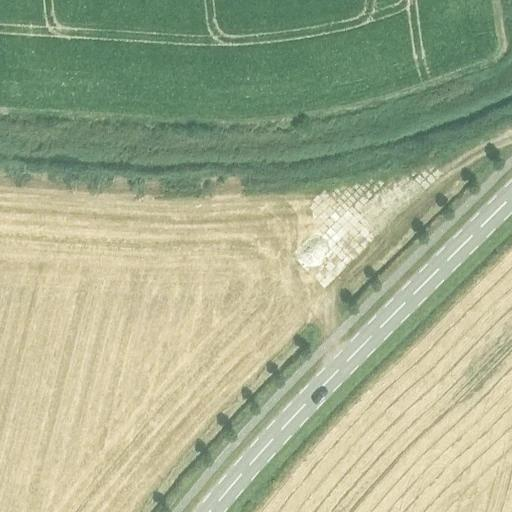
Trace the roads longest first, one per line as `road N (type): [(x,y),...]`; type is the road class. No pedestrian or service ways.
road 1 (secondary): [(210,511),(511,195)]
road 2 (track): [(511,132),(487,143),(337,285),(329,297),(330,342),(343,364)]
